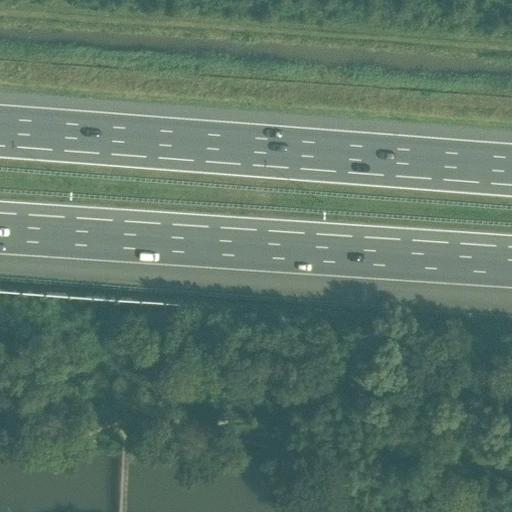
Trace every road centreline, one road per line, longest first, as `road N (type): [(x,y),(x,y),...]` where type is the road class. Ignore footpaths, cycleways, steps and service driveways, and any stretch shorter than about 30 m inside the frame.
road 1 (motorway): [(511,171),(0,133)]
road 2 (motorway): [(0,226),(511,260)]
road 3 (track): [(511,42),(0,9)]
